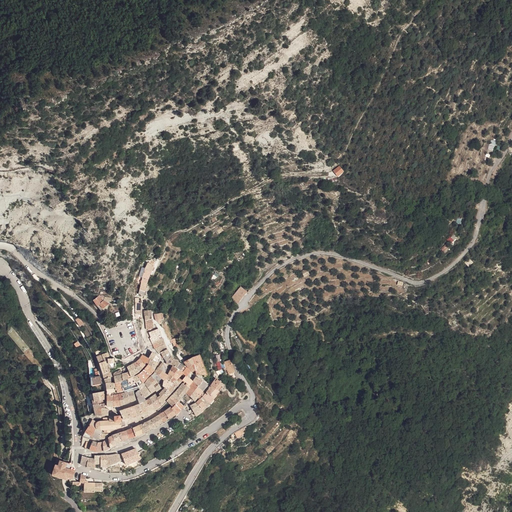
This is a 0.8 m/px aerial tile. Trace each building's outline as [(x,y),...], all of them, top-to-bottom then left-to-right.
[(491,140),(487,149),(492,151),(496,142),(491,140)] [(333,170),(338,176),(344,172),(340,165),(333,170)] [(470,258),(465,262),(468,267),(473,263),(470,258)] [(147,263),(145,269),(150,272),(153,266),(147,263)] [(147,280),(147,278),(150,272),(145,269),(142,278),(147,280)] [(234,291),(231,295),(237,300),(238,301),(239,297),(240,296),(234,291)] [(94,294),(89,299),(94,304),(96,303),(99,299),(94,294)] [(237,300),(231,295),(228,299),(234,303),(237,300)] [(152,339),(161,335),(159,330),(149,334),(152,339)] [(152,344),(163,340),(161,335),(152,339),(150,340),(152,344)] [(155,349),(165,345),(163,340),(152,344),(155,349)] [(162,354),(168,350),(165,345),(155,349),(160,355),(162,354)] [(165,358),(170,354),(168,350),(162,354),(165,358)] [(99,362),(105,360),(102,353),(96,355),(99,362)] [(196,373),(206,374),(199,354),(191,357),(185,360),(184,361),(192,371),(195,370),(196,373)] [(101,368),(108,364),(107,362),(108,362),(107,359),(105,360),(99,362),(101,368)] [(180,363),(174,359),(172,366),(173,366),(177,370),(180,363)] [(146,365),(140,360),(138,362),(137,363),(143,369),(146,365)] [(149,365),(155,371),(158,364),(154,362),(151,360),(149,365)] [(143,369),(137,363),(133,365),(140,372),(143,369)] [(110,369),(109,367),(108,364),(101,368),(103,373),(110,369)] [(140,372),(133,365),(129,368),(133,372),(135,376),(137,375),(139,373),(140,372)] [(155,371),(149,365),(145,370),(151,376),(155,371)] [(111,370),(110,369),(103,373),(104,376),(105,377),(106,377),(107,378),(110,376),(112,375),(111,370)] [(165,374),(159,369),(155,374),(161,379),(163,381),(167,375),(165,374)] [(187,369),(184,375),(187,378),(188,378),(189,377),(192,373),(187,369)] [(151,376),(145,370),(142,374),(147,380),(151,376)] [(171,381),(170,383),(173,387),(177,382),(180,378),(175,375),(171,371),(169,375),(173,378),(171,380),(171,381)] [(147,380),(142,374),(138,376),(143,384),(147,380)] [(161,379),(155,374),(152,377),(158,383),(161,379)] [(143,384),(138,376),(136,377),(134,378),(139,388),(143,384)] [(153,387),(158,383),(152,377),(149,381),(151,385),(153,387)] [(183,382),(189,386),(192,380),(189,377),(188,378),(187,378),(183,382)] [(139,388),(134,378),(133,378),(129,379),(128,380),(131,390),(139,388)] [(204,382),(196,378),(194,382),(199,387),(204,382)] [(128,380),(125,380),(122,381),(125,392),(131,390),(128,380)] [(176,390),(173,387),(170,383),(167,380),(165,383),(164,387),(166,389),(171,395),(176,390)] [(212,386),(218,392),(223,386),(216,380),(212,386)] [(118,393),(125,392),(122,381),(116,383),(118,393)] [(144,387),(150,396),(153,394),(148,388),(151,385),(149,381),(144,387)] [(190,397),(195,392),(196,390),(199,387),(194,382),(189,389),(184,385),(180,389),(186,393),(190,397)] [(204,392),(208,387),(204,382),(199,387),(204,392)] [(158,383),(153,387),(156,391),(157,392),(162,389),(161,387),(159,385),(158,383)] [(218,392),(212,386),(209,390),(209,391),(215,395),(218,392)] [(141,390),(145,400),(150,396),(144,387),(141,390)] [(182,398),(183,397),(186,393),(180,389),(175,395),(182,398)] [(145,400),(141,390),(137,394),(140,402),(145,400)] [(129,393),(130,403),(137,401),(134,391),(129,393)] [(215,395),(209,391),(206,394),(211,399),(215,395)] [(169,397),(163,392),(160,395),(165,402),(169,397)] [(190,397),(192,399),(195,402),(199,397),(195,392),(190,397)] [(120,395),(122,406),(130,403),(129,393),(120,395)] [(211,399),(206,394),(200,401),(205,406),(211,399)] [(159,400),(156,395),(151,399),(153,404),(159,400)] [(175,395),(168,403),(171,405),(173,408),(180,401),(182,398),(175,395)] [(151,405),(149,400),(142,404),(140,404),(143,414),(149,412),(148,407),(151,405)] [(161,401),(160,402),(159,400),(153,404),(156,409),(162,406),(163,404),(161,401)] [(100,414),(106,414),(106,408),(103,406),(103,401),(98,402),(100,414)] [(181,411),(185,407),(185,406),(180,401),(173,408),(179,413),(181,411)] [(100,414),(98,402),(92,403),(93,407),(94,410),(94,414),(100,414)] [(143,414),(140,404),(135,407),(139,416),(143,414)] [(202,409),(197,404),(191,407),(195,415),(202,409)] [(139,416),(135,407),(130,409),(132,418),(139,416)] [(165,413),(169,420),(177,416),(171,409),(165,413)] [(159,417),(164,423),(169,420),(165,413),(159,417)] [(120,421),(119,415),(115,416),(115,421),(109,421),(109,417),(102,418),(102,420),(97,421),(93,419),(89,424),(99,429),(101,428),(101,429),(102,429),(103,432),(109,432),(109,429),(116,428),(116,427),(120,427),(120,421)] [(152,421),(156,428),(164,423),(159,417),(152,421)] [(156,428),(152,421),(146,424),(150,431),(156,428)] [(99,437),(100,433),(101,430),(99,429),(89,424),(86,429),(82,436),(88,438),(89,435),(98,439),(99,437)] [(150,431),(146,424),(140,427),(144,434),(150,431)] [(144,434),(140,427),(134,429),(137,437),(144,434)] [(234,432),(237,438),(246,433),(243,428),(234,432)] [(129,439),(127,432),(120,434),(122,441),(129,439)] [(122,441),(120,434),(114,437),(118,446),(121,444),(121,442),(122,441)] [(118,446),(114,437),(109,440),(112,449),(118,446)] [(95,452),(97,453),(99,443),(94,443),(94,444),(91,450),(93,451),(95,452)] [(104,452),(105,452),(104,443),(99,443),(97,453),(98,453),(100,453),(102,453),(104,452)] [(135,449),(121,455),(123,460),(126,465),(139,459),(137,455),(135,449)] [(107,466),(122,460),(121,457),(107,460),(107,466)] [(57,463),(54,463),(53,468),(58,469),(59,465),(61,459),(59,459),(57,463)] [(62,470),(64,465),(66,461),(61,459),(59,465),(58,469),(62,470)] [(65,477),(66,475),(68,475),(68,473),(69,470),(70,467),(64,465),(62,470),(60,476),(65,477)] [(53,468),(51,473),(61,477),(60,476),(62,470),(58,469),(53,468)] [(94,491),(94,483),(84,482),(83,491),(94,491)] [(98,491),(102,492),(102,483),(94,483),(94,491),(98,491)]
